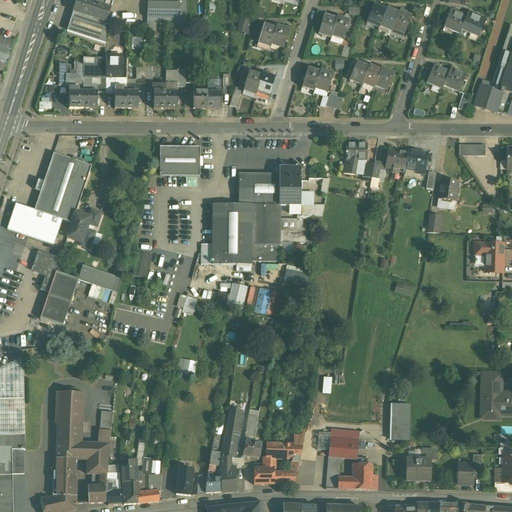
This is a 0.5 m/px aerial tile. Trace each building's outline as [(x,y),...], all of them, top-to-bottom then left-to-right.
[(91,3),(80,0),(76,0),(73,13),(86,17),(91,3)] [(80,0),(91,3),(98,6),(93,19),(94,19),(94,20),(105,24),(113,2),(106,0),(80,0)] [(147,0),(146,24),(185,25),(185,0),(147,0)] [(98,6),(91,3),(86,17),(93,20),(93,19),(98,6)] [(374,7),(367,21),(379,27),(380,25),(386,12),(374,7)] [(398,15),(386,10),(386,12),(380,25),(392,30),(393,28),(398,15)] [(457,14),(450,11),(447,18),(443,29),(459,35),(461,31),(466,18),(457,14)] [(93,20),(86,17),(73,13),(67,32),(105,45),(105,24),(94,20),(94,19),(93,19),(93,20)] [(411,18),(399,13),(398,15),(393,28),(405,33),(411,18)] [(477,18),(468,14),(466,18),(461,31),(478,38),(485,21),(477,17),(477,18)] [(336,20),(323,16),(318,35),(330,39),(332,34),(336,20)] [(343,20),(337,18),(336,20),(332,34),(344,38),(349,21),(350,18),(344,16),(343,20)] [(252,27),(248,25),(250,20),(239,17),(235,32),(249,36),(252,27)] [(392,30),(380,25),(379,27),(377,31),(386,34),(385,36),(389,37),(391,33),(392,30)] [(275,30),(263,26),(260,34),(258,42),(270,46),(271,44),(275,30)] [(289,31),(276,28),(275,30),(271,44),(284,47),(289,31)] [(405,33),(393,28),(392,30),(391,33),(403,38),(405,33)] [(511,31),(509,31),(492,85),(491,89),(502,93),(511,95),(511,31)] [(344,38),(332,34),(330,39),(329,42),(339,46),(342,44),(343,41),(344,38)] [(270,46),(258,42),(258,43),(256,48),(268,52),(269,49),(270,49),(270,46)] [(284,47),(271,44),(270,46),(270,49),(269,49),(282,53),(283,50),(284,47)] [(0,60),(2,61),(4,61),(6,60),(8,59),(9,56),(8,54),(7,52),(5,51),(0,49),(0,60)] [(95,66),(83,66),(82,67),(83,67),(83,85),(83,93),(97,93),(97,94),(97,86),(91,86),(91,80),(100,80),(100,75),(105,75),(105,67),(105,60),(95,60),(95,66)] [(145,61),(136,60),(136,74),(145,74),(145,69),(146,69),(146,60),(145,60),(145,61)] [(70,67),(66,66),(65,87),(70,87),(70,85),(83,85),(83,67),(82,67),(74,64),(74,72),(70,72),(70,67)] [(356,64),(350,79),(362,84),(363,82),(368,69),(356,64)] [(121,67),(105,67),(105,75),(105,79),(112,79),(121,79),(121,67)] [(381,72),(369,67),(368,69),(363,82),(375,87),(375,85),(381,72)] [(440,70),(433,67),(426,85),(442,91),(443,87),(449,74),(440,70)] [(320,73),(307,70),(301,89),(314,92),(315,90),(320,73)] [(394,75),(382,70),(381,72),(375,85),(387,90),(394,75)] [(459,74),(450,70),(449,74),(443,87),(459,94),(466,76),(460,74),(459,74)] [(185,71),(177,71),(177,86),(177,89),(185,88),(185,85),(185,71)] [(194,71),(185,71),(185,85),(193,85),(194,85),(194,71)] [(333,75),(320,71),(320,73),(315,90),(327,94),(333,75)] [(261,77),(248,73),(243,89),(256,93),(261,77)] [(145,74),(136,74),(135,85),(145,85),(145,84),(145,74)] [(274,79),(262,75),(261,77),(256,93),(268,97),(274,79)] [(492,85),(482,82),(477,96),(474,108),(474,109),(495,115),(502,117),(503,114),(511,116),(511,95),(502,93),(491,89),(492,85)] [(165,86),(151,86),(151,94),(153,94),(153,93),(154,93),(154,90),(159,90),(159,93),(165,93),(165,86)] [(177,86),(165,86),(165,93),(165,110),(177,110),(177,89),(177,86)] [(256,93),(243,89),(242,92),(243,92),(241,96),(254,100),(256,93)] [(165,93),(159,93),(159,90),(154,90),(154,93),(153,93),(153,94),(153,110),(155,110),(165,110),(165,93)] [(241,93),(234,91),(229,107),(236,109),(241,93)] [(78,93),(69,93),(69,110),(83,110),(83,93),(78,93)] [(97,93),(83,93),(83,110),(96,110),(97,94),(97,93)] [(126,93),(114,93),(114,110),(115,110),(126,110),(126,93)] [(138,93),(126,93),(126,110),(138,110),(138,94),(138,93)] [(199,93),(193,93),(192,110),(194,110),(207,110),(207,94),(199,93)] [(213,94),(207,94),(207,110),(220,111),(221,94),(220,94),(213,94)] [(477,96),(472,94),(468,106),(474,108),(477,96)] [(328,96),(325,107),(332,109),(335,98),(328,96)] [(335,98),(332,109),(339,112),(342,100),(335,98)] [(468,101),(461,99),(458,110),(464,113),(468,101)] [(367,146),(346,146),(345,161),(354,161),(367,161),(367,146)] [(485,146),(459,146),(459,157),(485,157),(485,146)] [(199,148),(159,148),(159,177),(199,178),(199,148)] [(407,155),(388,152),(385,165),(385,169),(404,172),(404,170),(407,155)] [(428,155),(407,152),(407,155),(404,170),(425,174),(428,155)] [(91,167),(53,155),(34,211),(62,221),(72,224),(75,215),(91,167)] [(354,161),(345,161),(343,175),(351,176),(352,172),(354,161)] [(498,161),(490,161),(490,181),(498,181),(498,161)] [(381,163),(374,162),(374,165),(371,180),(378,181),(380,171),(385,172),(385,169),(385,165),(381,164),(381,163)] [(374,165),(364,164),(362,178),(371,180),(374,165)] [(300,169),(279,169),(279,176),(278,207),(279,207),(289,207),(289,215),(299,215),(300,215),(300,206),(300,194),(300,169)] [(435,175),(428,174),(426,190),(433,191),(435,175)] [(279,176),(238,176),(238,206),(252,207),(278,207),(279,176)] [(329,180),(323,180),(320,194),(326,196),(329,180)] [(458,183),(441,181),(438,201),(455,203),(458,183)] [(320,194),(300,194),(300,206),(324,207),(326,196),(320,194)] [(455,203),(438,201),(437,208),(454,210),(455,203)] [(481,204),(481,214),(493,213),(493,204),(481,204)] [(54,246),(62,221),(34,211),(15,205),(7,230),(54,246)] [(238,206),(212,206),(212,246),(212,266),(252,267),(252,263),(252,247),(252,207),(238,206)] [(324,207),(300,206),(300,215),(299,215),(299,218),(302,218),(322,218),(324,207)] [(278,207),(252,207),(252,247),(279,247),(279,244),(279,220),(279,207),(278,207)] [(289,207),(279,207),(279,220),(296,221),(297,218),(299,218),(299,215),(289,215),(289,207)] [(101,215),(91,212),(89,219),(87,225),(97,228),(101,215)] [(89,219),(75,215),(72,224),(68,237),(82,242),(86,231),(87,225),(89,219)] [(441,218),(429,216),(427,234),(439,235),(441,218)] [(296,221),(279,220),(279,244),(305,245),(305,231),(302,231),(302,223),(296,223),(296,221)] [(95,234),(86,231),(82,242),(80,248),(90,251),(95,234)] [(511,239),(502,238),(502,246),(503,246),(503,252),(511,251),(511,239)] [(502,246),(475,245),(475,256),(485,256),(484,274),(502,274),(503,252),(503,246),(502,246)] [(212,246),(201,246),(201,266),(212,266),(212,246)] [(279,247),(252,247),(252,263),(279,263),(279,247)] [(129,275),(143,280),(152,256),(137,251),(129,275)] [(60,259),(40,253),(34,273),(45,277),(40,291),(48,294),(55,274),(60,259)] [(122,280),(83,267),(78,282),(117,295),(122,280)] [(55,274),(48,294),(39,320),(62,327),(78,281),(55,274)] [(396,283),(393,292),(409,297),(412,288),(396,283)] [(275,316),(279,292),(247,288),(244,311),(275,316)] [(215,292),(212,305),(225,308),(228,295),(215,292)] [(188,297),(183,313),(192,316),(197,300),(188,297)] [(180,359),(178,373),(193,375),(195,362),(180,359)] [(0,402),(24,402),(23,361),(0,370),(0,402)] [(500,376),(483,376),(482,385),(500,385),(500,376)] [(321,394),(329,394),(330,378),(322,378),(321,394)] [(500,385),(482,385),(482,420),(499,420),(499,416),(511,416),(511,394),(500,395),(500,385)] [(82,394),(59,393),(57,425),(80,426),(81,426),(82,394)] [(24,402),(0,402),(0,436),(24,436),(24,402)] [(243,407),(230,405),(225,433),(225,436),(222,452),(222,455),(221,458),(221,475),(231,473),(231,469),(231,459),(234,459),(240,422),(243,407)] [(392,406),(392,420),(409,421),(410,407),(392,406)] [(112,414),(101,413),(99,432),(110,432),(112,414)] [(247,423),(244,442),(246,442),(252,443),(256,418),(248,417),(247,423)] [(392,420),(391,442),(408,442),(409,421),(392,420)] [(80,426),(57,425),(57,433),(79,434),(80,426)] [(330,439),(358,441),(359,427),(331,425),(331,434),(330,439)] [(110,432),(99,432),(98,445),(109,446),(110,432)] [(79,434),(57,433),(57,445),(79,446),(79,445),(79,434)] [(318,434),(317,451),(329,452),(330,439),(331,434),(318,434)] [(220,435),(218,444),(213,443),(212,449),(217,449),(216,451),(222,452),(225,436),(220,435)] [(24,436),(0,436),(0,511),(12,511),(12,476),(11,451),(23,451),(24,451),(24,436)] [(295,436),(294,447),(284,447),(283,460),(291,459),(289,475),(296,475),(304,437),(296,436),(295,436)] [(358,441),(330,439),(329,452),(329,458),(341,459),(355,460),(357,460),(357,459),(358,441)] [(252,443),(246,442),(243,456),(251,458),(254,443),(252,443)] [(261,445),(254,443),(251,458),(258,459),(261,445)] [(79,446),(57,445),(56,461),(75,461),(87,462),(86,476),(91,476),(106,476),(106,475),(109,446),(98,445),(79,445),(79,446)] [(284,447),(267,447),(266,459),(273,460),(283,460),(284,447)] [(212,449),(208,472),(207,472),(206,479),(206,484),(205,495),(221,494),(221,481),(216,480),(220,455),(216,454),(216,451),(217,449),(212,449)] [(436,451),(422,450),(422,461),(431,461),(436,461),(436,451)] [(24,475),(23,451),(11,451),(12,476),(24,475)] [(481,457),(472,456),(472,466),(473,466),(472,474),(480,475),(481,457)] [(511,456),(504,456),(503,470),(511,470),(511,456)] [(234,459),(231,459),(231,469),(235,469),(236,471),(244,470),(243,460),(234,459)] [(273,460),(266,459),(265,459),(263,461),(263,470),(274,471),(273,460)] [(150,461),(143,460),(142,467),(141,474),(141,476),(148,476),(150,461)] [(75,461),(56,461),(56,471),(53,472),(51,498),(62,495),(63,477),(64,477),(64,473),(74,473),(75,461)] [(422,461),(406,461),(406,482),(430,482),(431,461),(422,461)] [(137,462),(128,462),(129,469),(121,470),(122,485),(137,484),(141,484),(141,476),(141,474),(138,475),(137,467),(137,462)] [(340,465),(328,464),(326,491),(338,491),(338,481),(338,478),(340,478),(340,465)] [(472,466),(458,465),(458,474),(455,474),(455,480),(458,480),(457,486),(472,486),(472,474),(473,466),(472,466)] [(366,467),(354,466),(354,481),(354,491),(377,492),(377,477),(371,477),(371,467),(366,467)] [(231,473),(221,475),(221,481),(221,494),(237,492),(236,471),(235,469),(231,469),(231,473)] [(274,471),(263,470),(254,471),(254,486),(274,486),(274,476),(274,471)] [(503,470),(495,470),(494,484),(503,484),(503,470)] [(511,470),(503,470),(503,484),(510,485),(510,487),(511,487),(511,486),(511,470)] [(51,498),(40,501),(42,511),(71,511),(75,511),(75,510),(76,478),(74,478),(74,473),(64,473),(64,477),(63,477),(62,495),(51,498)] [(192,474),(179,473),(176,496),(190,497),(192,474)] [(289,475),(274,476),(274,486),(294,486),(296,475),(289,475)] [(106,476),(91,476),(91,488),(105,487),(106,484),(106,481),(106,476)] [(161,477),(148,477),(148,476),(141,476),(141,484),(137,484),(138,494),(154,493),(158,493),(160,493),(161,477)] [(354,481),(338,481),(338,491),(354,491),(354,481)] [(137,484),(122,485),(123,506),(138,505),(138,494),(137,484)] [(503,484),(494,484),(494,493),(511,494),(511,487),(510,487),(510,485),(503,484)] [(91,488),(89,488),(88,505),(104,505),(104,503),(105,493),(105,487),(91,488)] [(111,493),(105,493),(104,503),(107,504),(108,507),(121,506),(121,492),(111,493)] [(154,493),(138,494),(138,505),(158,503),(158,493),(154,493)]
